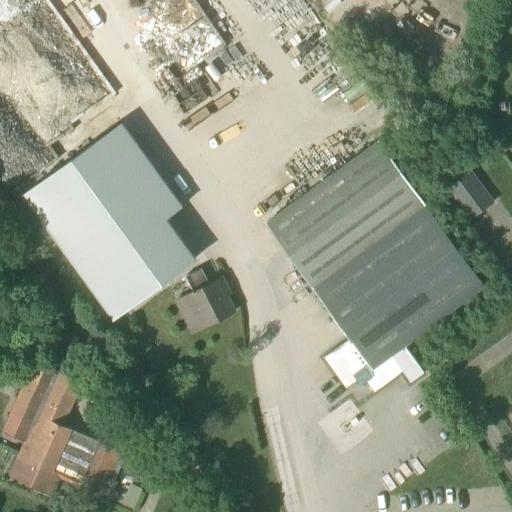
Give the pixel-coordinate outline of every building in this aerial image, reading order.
[(320,71),(333,92),(360,76),(347,55),(320,71)] [(205,154),(261,116),(239,84),(207,106),(214,117),(190,132),(205,154)] [(303,118),(294,124),(311,151),(321,146),(303,118)] [(22,195),(111,318),(195,258),(165,217),(182,206),(122,123),(22,195)] [(283,212),(275,195),(297,184),(290,169),(302,164),(292,143),(232,171),(257,224),(283,212)] [(380,143),(266,225),(350,340),(324,359),(346,389),(359,380),(363,386),(369,382),(376,392),(402,373),(409,383),(424,373),(405,346),(485,287),(380,143)] [(471,219),(492,203),(469,173),(448,188),(471,219)] [(209,284),(201,268),(185,276),(193,292),(176,301),(192,334),(236,312),(226,293),(229,292),(222,278),(209,284)] [(96,498),(118,450),(62,425),(80,383),(32,362),(8,417),(30,427),(8,475),(53,496),(60,480),(74,487),(73,488),(96,498)] [(337,377),(325,370),(317,384),(329,390),(337,377)] [(342,449),(373,423),(357,404),(326,429),(342,449)]
